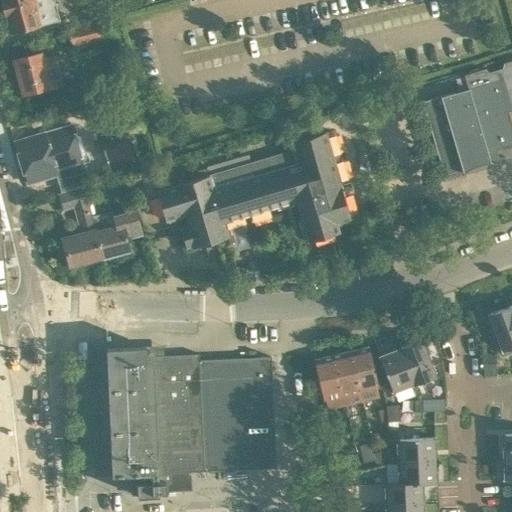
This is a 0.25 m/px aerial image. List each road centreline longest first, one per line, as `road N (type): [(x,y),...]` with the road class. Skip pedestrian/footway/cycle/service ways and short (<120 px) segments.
road 1 (residential): [(437,281),(318,303),(33,303)]
road 2 (residential): [(471,511),(462,357),(437,281)]
road 3 (residential): [(284,367),(297,511)]
